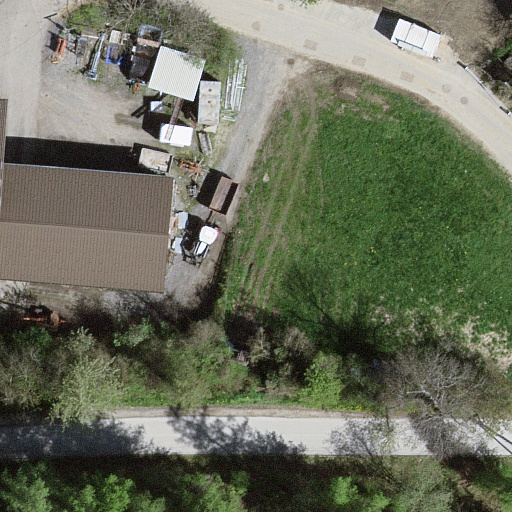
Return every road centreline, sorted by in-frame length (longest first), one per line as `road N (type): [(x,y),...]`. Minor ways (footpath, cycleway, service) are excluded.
road 1 (unclassified): [(0,450),(378,435),(511,440)]
road 2 (residential): [(182,0),(390,53),(470,110),(511,154)]
